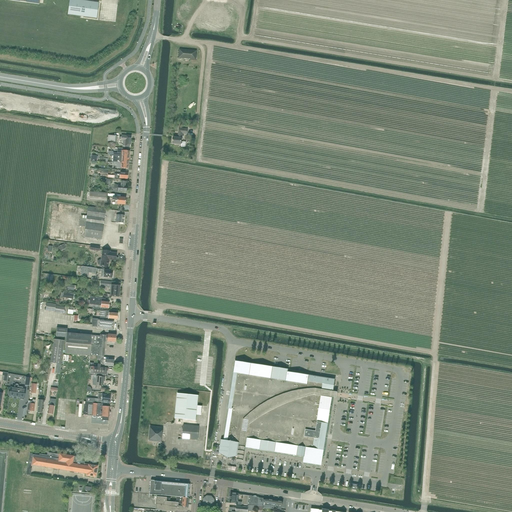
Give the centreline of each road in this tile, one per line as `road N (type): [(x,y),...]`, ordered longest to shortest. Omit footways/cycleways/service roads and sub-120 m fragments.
road 1 (unclassified): [(114,443),(146,127)]
road 2 (residential): [(398,511),(221,482)]
road 3 (track): [(287,53),(152,35)]
